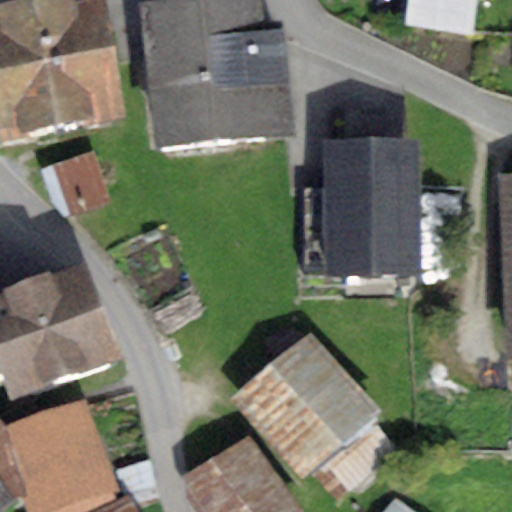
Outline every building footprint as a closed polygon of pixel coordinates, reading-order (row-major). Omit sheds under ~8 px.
[(95,0),(91,0),(0,18),(0,127),(2,135),(118,112),(95,0)] [(249,0),(234,0),(150,8),(164,145),(283,133),(273,34),(253,36),(249,0)] [(495,0),(428,0),(423,41),(489,49),(495,0)] [(409,147),(333,149),(337,262),(413,260),(409,147)] [(87,161),(53,172),(67,214),(101,202),(87,161)] [(79,278),(0,307),(0,377),(13,411),(114,373),(79,278)] [(310,344),(244,402),(304,470),(370,412),(310,344)] [(84,407),(8,435),(37,511),(115,511),(122,509),(84,407)] [(245,445),(191,481),(193,498),(202,511),(285,511),(289,510),(245,445)] [(9,511),(0,499),(0,511),(9,511)]
